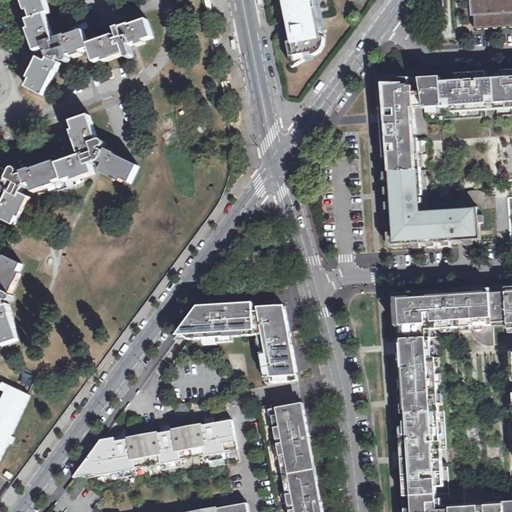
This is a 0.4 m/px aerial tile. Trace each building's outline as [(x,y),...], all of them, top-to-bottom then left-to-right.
[(24,0),(25,3),(25,4),(29,3),(34,19),(30,21),(36,38),(34,39),(37,47),(36,47),(37,52),(47,49),(50,58),(48,62),(40,58),(40,59),(34,70),(36,72),(28,88),(44,96),(45,95),(60,63),(61,59),(63,58),(64,60),(64,61),(65,62),(66,63),(67,63),(68,63),(70,62),(70,61),(71,60),(71,59),(70,58),(70,56),(91,49),(91,50),(92,50),(96,62),(113,57),(114,59),(127,55),(127,57),(128,58),(130,59),(131,59),(133,59),(134,58),(135,55),(134,54),(132,46),(154,38),(149,21),(131,27),(130,25),(118,30),(120,36),(116,37),(91,45),(90,45),(86,32),(85,32),(68,38),(67,36),(59,39),(60,42),(57,43),(56,41),(47,16),(48,15),(51,13),(46,0),(24,0)] [(297,66),(308,59),(307,55),(313,53),(314,54),(315,54),(316,53),(318,52),(319,51),(320,50),(321,49),(322,48),(323,46),(323,45),(324,43),(324,42),(324,40),(323,39),(323,38),(315,0),(284,0),(289,22),(289,23),(292,22),(294,29),(296,29),(297,33),(292,34),(294,42),(291,42),(297,66)] [(511,0),(474,0),(476,28),(511,25),(511,0)] [(323,38),(323,39),(324,40),(324,42),(324,43),(323,45),(323,46),(322,48),(321,49),(320,50),(319,51),(318,52),(316,53),(315,54),(314,54),(314,56),(315,56),(319,55),(321,53),(322,52),(324,49),(325,47),(325,45),(326,42),(326,39),(326,38),(323,38)] [(497,107),(498,117),(511,115),(511,73),(495,74),(496,98),(497,107)] [(493,77),(475,78),(475,76),(442,78),(445,120),(487,117),(486,108),(486,98),(496,98),(495,74),(493,75),(493,77)] [(429,170),(428,139),(420,139),(417,139),(416,124),(416,108),(425,108),(425,109),(428,121),(445,120),(442,78),(421,79),(421,83),(409,84),(409,80),(381,82),(387,173),(429,170)] [(486,108),(497,107),(496,98),(486,98),(486,108)] [(23,194),(21,197),(18,196),(22,188),(27,186),(32,184),(35,192),(48,188),(47,186),(64,179),(65,181),(82,175),(83,179),(96,174),(92,165),(88,166),(87,162),(96,159),(102,162),(106,164),(102,172),(103,172),(115,178),(116,175),(132,183),(140,167),(116,155),(117,153),(109,150),(108,150),(107,152),(103,150),(102,149),(104,148),(105,147),(106,147),(106,146),(107,144),(106,143),(106,142),(105,142),(104,141),(103,141),(102,141),(100,142),(91,117),(91,116),(75,122),(81,139),(78,140),(80,144),(83,153),(86,151),(87,154),(59,164),(58,162),(32,171),(32,170),(24,172),(25,175),(19,176),(20,175),(20,173),(20,170),(19,169),(18,168),(16,168),(14,170),(12,172),(1,166),(0,165),(0,190),(7,193),(7,194),(9,190),(12,191),(11,193),(0,216),(0,218),(15,226),(15,225),(23,209),(26,210),(32,198),(23,194)] [(392,248),(422,246),(421,243),(482,239),(482,242),(499,241),(496,198),(491,199),(488,195),(484,192),(480,191),(476,191),(472,191),(468,192),(465,194),(463,195),(461,197),(459,201),(458,202),(458,204),(457,207),(457,210),(429,211),(428,195),(431,195),(429,170),(387,173),(392,248)] [(0,334),(4,346),(21,340),(12,315),(14,315),(11,305),(8,306),(7,302),(7,300),(9,301),(11,302),(13,301),(14,300),(15,297),(14,295),(12,295),(18,282),(15,281),(23,265),(7,257),(0,271),(0,334)] [(507,330),(511,329),(511,287),(505,288),(505,291),(453,294),(453,291),(395,295),(399,353),(405,452),(410,452),(410,459),(411,466),(406,467),(408,511),(511,511),(511,502),(503,503),(503,496),(497,496),(497,498),(494,498),(491,493),(487,490),(481,486),(475,485),(468,485),(462,487),(463,506),(436,507),(435,488),(442,487),(442,480),(437,480),(436,465),(441,465),(440,450),(435,450),(435,443),(439,443),(434,359),(430,359),(429,339),(425,339),(425,331),(470,328),(471,333),(473,338),(475,341),(480,345),(483,346),(488,347),(492,347),(491,324),(506,323),(507,330)] [(259,335),(260,340),(267,340),(263,316),(259,316),(260,309),(254,304),(233,305),(201,308),(182,333),(190,339),(259,335)] [(291,311),(263,312),(263,316),(267,340),(260,340),(268,383),(269,388),(304,386),(297,346),(291,311)] [(0,388),(0,389),(3,391),(0,399),(0,466),(31,392),(3,381),(0,388)] [(176,404),(177,412),(190,412),(189,403),(176,404)] [(259,407),(272,478),(316,470),(308,430),(304,403),(288,406),(289,410),(274,413),(273,409),(272,405),(259,407)] [(84,476),(101,489),(227,465),(240,463),(238,449),(239,449),(233,420),(215,423),(214,420),(206,421),(207,425),(171,432),(170,428),(161,429),(162,433),(118,442),(118,437),(103,439),(75,477),(84,476)] [(473,426),(463,430),(469,444),(479,440),(473,426)] [(272,478),(278,511),(323,511),(322,505),(316,470),(272,478)] [(79,483),(72,493),(77,497),(84,487),(79,483)] [(249,511),(248,503),(235,506),(229,507),(229,503),(221,504),(221,508),(199,511),(184,511),(185,511),(179,511),(249,511)]
